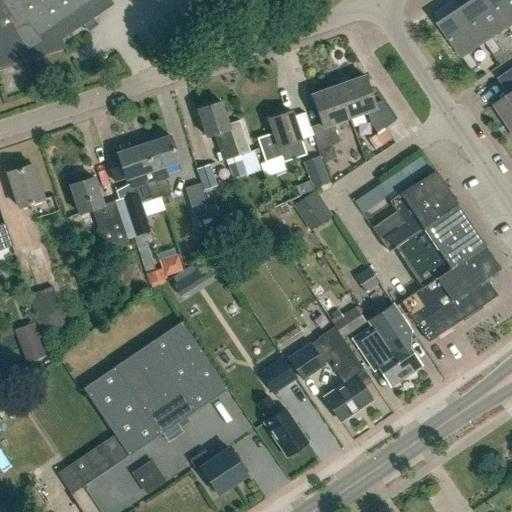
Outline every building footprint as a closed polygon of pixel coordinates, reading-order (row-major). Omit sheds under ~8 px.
[(86,30),(96,23),(87,9),(100,0),(0,0),(0,68),(63,48),(60,39),(82,24),(84,27),(86,30)] [(507,26),(508,25),(491,0),(472,0),(462,7),(485,41),(483,42),(498,63),(506,58),(492,36),(507,26)] [(511,0),(491,0),(508,25),(507,26),(511,33),(511,0)] [(485,41),(462,7),(461,8),(460,6),(451,12),(452,14),(438,23),(471,71),(478,66),(468,51),(483,42),(485,41)] [(511,129),(511,68),(498,79),(509,96),(495,105),(511,129)] [(364,77),(337,86),(349,119),(366,113),(370,125),(376,134),(394,122),(381,102),(374,104),(364,77)] [(338,143),(332,125),(349,119),(337,86),(311,95),(321,124),(309,128),(317,151),(338,143)] [(227,125),(220,102),(197,110),(206,138),(213,135),(222,162),(239,156),(245,176),(260,171),(253,151),(249,153),(239,121),(227,125)] [(266,162),(281,157),(278,148),(300,140),(291,112),(267,120),(274,140),(260,145),(266,162)] [(142,145),(151,171),(160,197),(171,193),(166,179),(169,177),(165,166),(177,163),(169,136),(142,145)] [(152,199),(160,197),(151,171),(142,145),(117,153),(125,180),(127,179),(132,189),(133,188),(134,194),(123,197),(136,236),(151,231),(141,200),(151,197),(152,199)] [(317,184),(329,179),(320,156),(307,161),(317,184)] [(19,208),(43,200),(31,165),(7,173),(19,208)] [(203,190),(215,186),(209,165),(196,169),(203,190)] [(380,239),(389,252),(395,248),(394,247),(422,228),(456,205),(434,172),(390,201),(404,223),(380,239)] [(108,226),(121,222),(114,201),(102,205),(93,178),(70,186),(79,214),(92,210),(98,229),(108,226)] [(207,205),(200,183),(186,188),(197,223),(212,218),(208,205),(207,205)] [(293,206),(309,231),(332,216),(316,191),(293,206)] [(394,247),(395,248),(408,268),(421,288),(422,289),(443,275),(481,249),(478,244),(481,242),(456,205),(422,228),(394,247)] [(121,222),(108,226),(109,229),(96,233),(102,250),(127,241),(121,222)] [(0,249),(11,246),(4,224),(0,225),(0,249)] [(485,279),(486,279),(500,269),(487,251),(484,253),(481,249),(443,275),(458,297),(485,279)] [(161,260),(166,275),(182,269),(178,255),(161,260)] [(366,291),(379,283),(366,262),(353,270),(366,291)] [(416,325),(458,297),(443,275),(422,289),(421,288),(401,302),(416,325)] [(497,296),(486,279),(485,279),(458,297),(416,325),(428,343),(497,296)] [(28,295),(40,334),(65,326),(52,287),(28,295)] [(375,331),(405,377),(421,366),(402,338),(411,332),(393,305),(368,321),(375,331)] [(340,313),(329,320),(341,338),(352,331),(340,313)] [(113,366),(160,434),(226,389),(180,321),(113,366)] [(390,387),(405,377),(375,331),(360,341),(390,387)] [(52,362),(48,356),(40,334),(21,341),(33,374),(42,370),(41,366),(52,362)] [(370,401),(362,388),(371,382),(343,341),(325,353),(332,363),(332,368),(344,385),(324,398),(340,421),(370,401)] [(303,380),(326,365),(311,342),(288,358),(303,380)] [(273,395),(298,378),(283,356),(259,373),(273,395)] [(128,456),(160,434),(113,366),(82,387),(114,434),(128,456)] [(0,372),(0,390),(12,386),(6,371),(0,372)] [(13,395),(3,401),(13,416),(23,409),(13,395)] [(278,413),(267,396),(256,404),(267,420),(263,423),(286,457),(307,443),(284,409),(278,413)] [(115,465),(100,443),(59,471),(56,473),(71,494),(115,465)] [(245,474),(228,449),(211,461),(204,451),(189,461),(197,473),(201,471),(216,494),(245,474)]
